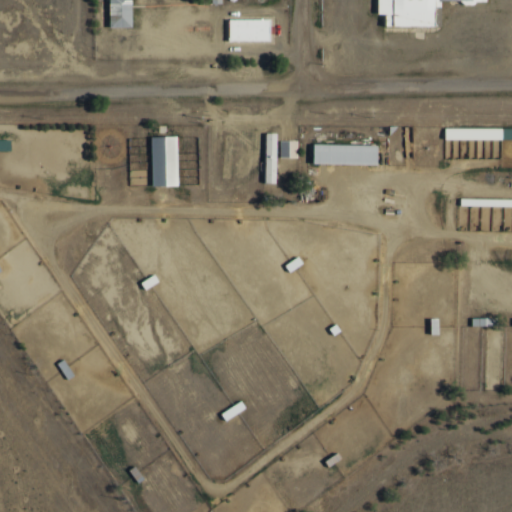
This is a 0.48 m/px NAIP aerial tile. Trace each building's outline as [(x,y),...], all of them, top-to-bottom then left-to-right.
[(109,0),(109,27),(132,27),(131,0),(109,0)] [(466,0),(370,0),(370,13),(377,13),(377,26),(430,26),(430,1),(466,1),(466,0)] [(271,19),(229,18),(229,39),(271,40),(271,19)] [(511,139),(511,127),(438,127),(438,139),(511,139)] [(265,183),(276,183),(277,133),(266,132),(265,183)] [(271,133),(258,133),(258,183),(271,183),(271,133)] [(145,186),(171,186),(171,136),(145,136),(145,186)] [(275,140),(275,157),(290,157),(290,140),(275,140)] [(369,164),(369,144),(305,144),(305,164),(369,164)] [(275,261),(287,253),(292,260),(279,268),(275,261)] [(144,271),(131,279),(135,286),(148,278),(144,271)] [(319,325),(325,321),(329,327),(323,331),(319,325)] [(53,356),(47,360),(57,376),(63,372),(53,356)] [(211,410),(231,398),(235,404),(215,417),(211,410)] [(316,458),(328,450),(332,455),(319,463),(316,458)] [(125,463),(133,475),(127,479),(119,467),(125,463)]
